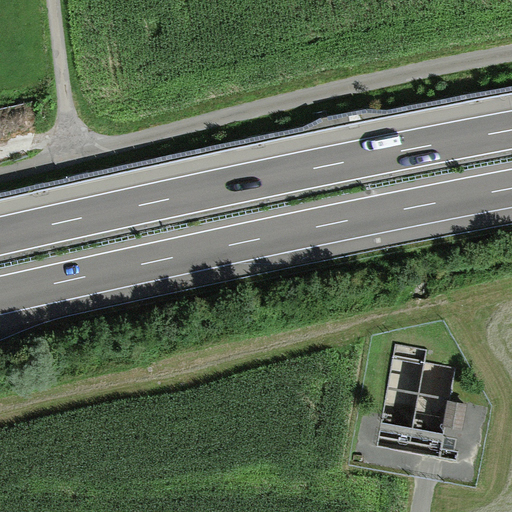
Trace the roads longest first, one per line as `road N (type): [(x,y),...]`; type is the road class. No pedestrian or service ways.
road 1 (motorway): [(0,295),(511,188)]
road 2 (motorway): [(511,129),(0,236)]
road 3 (unclassified): [(511,52),(72,156)]
road 4 (unclassified): [(72,156),(53,0)]
